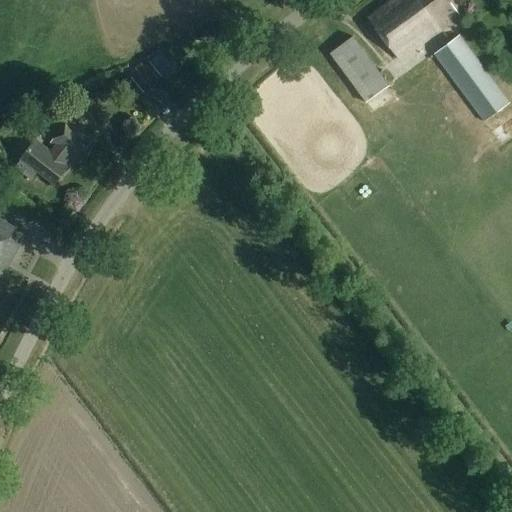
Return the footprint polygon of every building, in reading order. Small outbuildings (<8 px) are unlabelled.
[(459,16),(447,0),(395,0),(369,19),(398,60),(459,16)] [(459,36),(434,55),(484,123),(510,104),(459,36)] [(389,87),(353,37),(329,55),(366,104),(389,87)] [(131,78),(144,93),(158,81),(142,63),(135,69),(138,72),(131,78)] [(31,179),(38,170),(56,183),(68,166),(64,162),(69,156),(81,165),(94,147),(89,143),(93,138),(68,120),(51,143),(57,147),(52,153),(36,141),(16,168),(31,179)] [(511,132),(494,143),(501,155),(511,148),(511,132)] [(341,198),(346,208),(364,199),(358,189),(341,198)] [(0,277),(9,260),(13,262),(22,247),(11,240),(17,230),(0,220),(0,277)]
